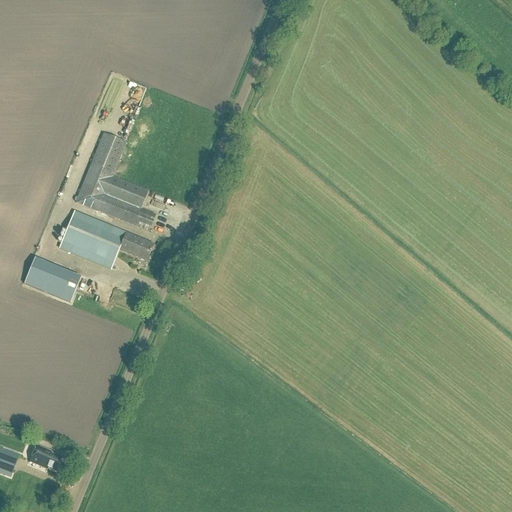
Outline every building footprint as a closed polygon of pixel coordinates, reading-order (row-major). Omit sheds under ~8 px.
[(148,233),(154,217),(140,211),(147,193),(111,178),(125,144),(102,135),(74,204),(148,233)] [(52,171),(51,183),(61,184),(62,172),(52,171)] [(145,263),(152,245),(126,235),(74,214),(59,250),(111,271),(119,252),(145,263)] [(69,302),(80,275),(34,256),(23,283),(69,302)] [(55,472),(60,460),(51,456),(52,453),(35,446),(28,464),(45,471),(46,468),(55,472)] [(0,474),(10,479),(19,456),(0,448),(0,474)]
